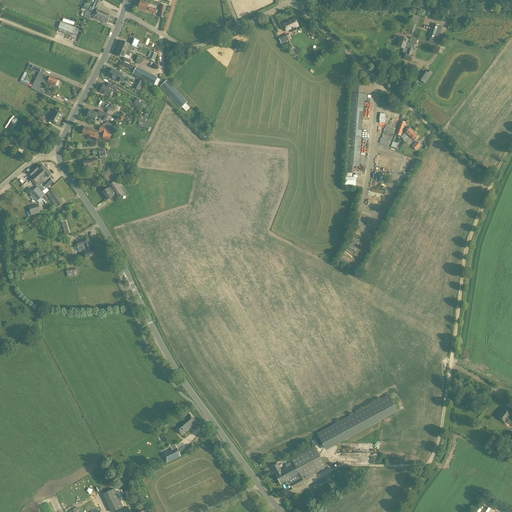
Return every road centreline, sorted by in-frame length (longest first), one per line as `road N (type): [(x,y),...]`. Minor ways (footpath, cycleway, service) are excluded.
road 1 (tertiary): [(259,484),(186,382),(58,154)]
road 2 (unclassified): [(293,3),(492,180)]
road 3 (track): [(451,352),(464,256),(511,143)]
road 4 (track): [(300,3),(511,12)]
road 5 (unclassified): [(123,12),(192,47),(284,3)]
road 6 (unclassified): [(398,511),(435,448),(451,352)]
road 7 (tertiary): [(58,154),(123,12)]
